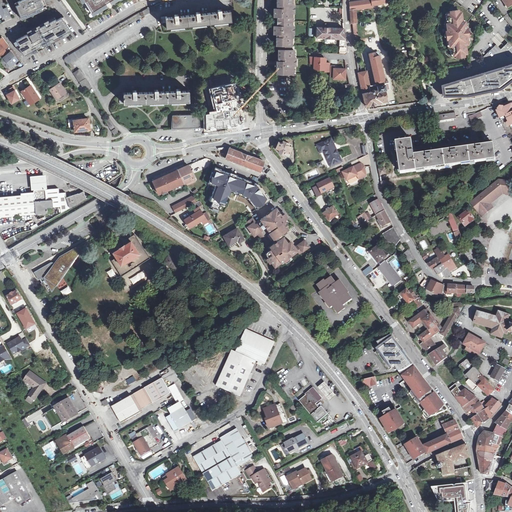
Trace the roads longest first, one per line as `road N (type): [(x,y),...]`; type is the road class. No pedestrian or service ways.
road 1 (secondary): [(404,470),(319,350),(247,282),(126,200),(0,140)]
road 2 (secondary): [(0,144),(124,205),(287,325)]
road 3 (tertiary): [(471,439),(287,181)]
road 4 (residential): [(364,119),(377,190),(426,271),(438,279),(511,284)]
road 5 (unclassified): [(133,473),(7,258)]
road 6 (unclassified): [(152,507),(312,500),(397,474)]
road 7 (residential): [(133,473),(243,409),(287,325)]
road 8 (secondary): [(287,325),(354,404),(397,474)]
road 9 (secondary): [(364,119),(511,95)]
road 10 (secondary): [(123,189),(7,258)]
road 11 (residential): [(261,134),(263,0)]
road 12 (residential): [(346,0),(364,119)]
